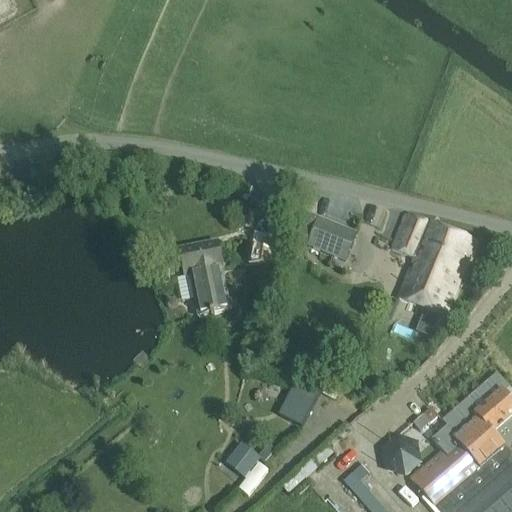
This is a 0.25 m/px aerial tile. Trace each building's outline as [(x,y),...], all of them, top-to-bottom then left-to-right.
[(392,253),(413,261),(398,299),(445,318),(474,245),(405,218),(392,253)] [(356,236),(318,221),(307,249),(344,264),(356,236)] [(254,234),(248,266),(273,270),(279,239),(254,234)] [(229,312),(221,271),(223,271),(217,243),(179,251),(181,263),(177,265),(183,272),(185,279),(190,278),(199,319),(229,312)] [(298,382),(280,418),(301,428),(320,393),(298,382)] [(511,511),(511,458),(493,437),(511,420),(511,405),(502,394),(475,418),(479,422),(457,441),(448,430),(432,443),(442,454),(411,481),(437,511),(511,511)] [(397,437),(381,451),(385,472),(405,478),(422,465),(417,444),(397,437)] [(258,460),(242,448),(228,467),(243,479),(258,460)]
